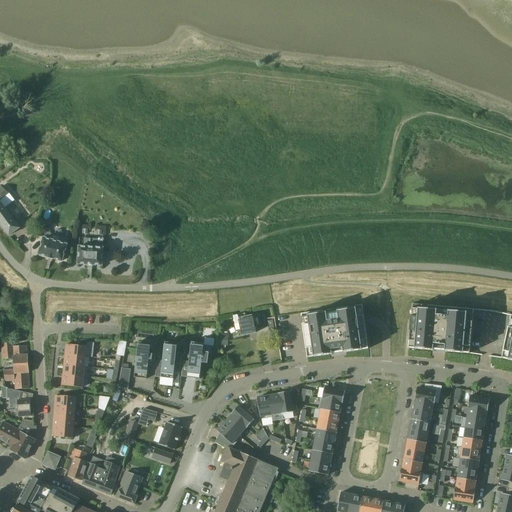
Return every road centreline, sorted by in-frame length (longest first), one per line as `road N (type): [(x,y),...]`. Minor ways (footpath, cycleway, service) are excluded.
road 1 (unclassified): [(511,275),(411,265),(159,288),(37,281)]
road 2 (residential): [(407,370),(501,384),(484,511)]
road 3 (residential): [(31,468),(43,436),(37,281)]
road 4 (residential): [(205,414),(228,388),(363,366)]
road 5 (residential): [(407,370),(383,488)]
